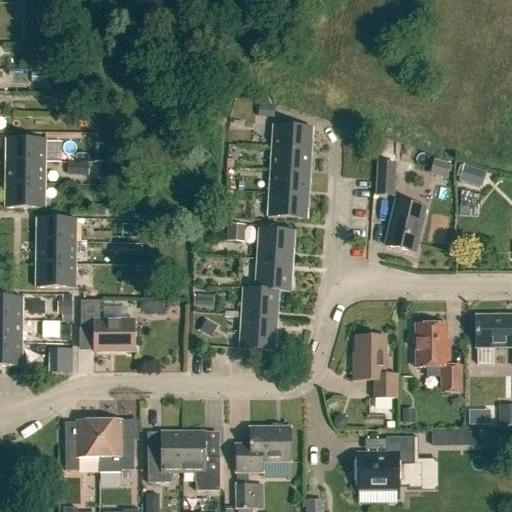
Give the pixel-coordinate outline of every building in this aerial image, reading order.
[(261,111),(260,121),(276,122),(276,111),(261,111)] [(272,150),(311,153),(313,130),(274,128),(272,150)] [(6,141),(6,165),(45,166),(46,142),(6,141)] [(272,150),(271,173),(310,176),(311,153),(272,150)] [(434,163),(431,173),(449,178),(452,168),(434,163)] [(394,199),(396,165),(376,164),(375,198),(394,199)] [(6,165),(6,189),(45,190),(45,166),(6,165)] [(485,175),(463,168),(458,183),(480,190),(485,175)] [(271,173),(269,196),(308,199),(310,176),(271,173)] [(6,189),(5,210),(45,211),(45,190),(6,189)] [(269,196),(268,219),(307,222),(308,199),(269,196)] [(387,248),(414,255),(417,240),(419,240),(426,210),(396,203),(391,223),(392,223),(387,248)] [(37,221),(37,245),(76,245),(76,221),(37,221)] [(229,230),(229,246),(246,246),(246,231),(229,230)] [(258,261),(292,263),(294,233),(259,231),(258,261)] [(36,269),(76,269),(76,245),(37,245),(36,269)] [(258,261),(256,291),(278,293),(290,294),(292,263),(258,261)] [(36,269),(36,290),(75,291),(76,269),(36,269)] [(278,293),(256,291),(244,291),(242,321),(277,323),(278,293)] [(0,323),(23,324),(23,300),(0,299),(0,323)] [(215,300),(198,299),(198,311),(215,312),(215,300)] [(94,330),(94,354),(134,354),(134,322),(100,322),(100,302),(80,302),(80,330),(94,330)] [(71,305),(56,305),(56,318),(71,318),(71,305)] [(511,317),(476,318),(476,350),(511,349),(511,317)] [(242,321),(240,352),(275,353),(277,323),(242,321)] [(0,347),(22,348),(23,324),(0,323),(0,347)] [(415,327),(416,370),(427,370),(427,379),(441,379),(441,395),(461,395),(461,368),(450,368),(449,351),(447,351),(447,326),(415,327)] [(353,383),(374,383),(374,401),(397,401),(398,377),(386,377),(386,339),(355,339),(355,368),(353,368),(353,383)] [(0,347),(0,368),(22,369),(22,348),(0,347)] [(67,356),(53,356),(53,367),(67,367),(67,356)] [(511,408),(498,409),(499,429),(511,429),(511,408)] [(77,422),(77,443),(65,443),(65,473),(79,473),(79,460),(99,460),(99,422),(77,422)] [(99,422),(99,460),(100,477),(123,476),(123,473),(134,472),(133,442),(121,442),(121,422),(99,422)] [(250,430),(250,447),(236,447),(236,475),(237,475),(237,486),(247,486),(247,475),(263,475),(263,464),(291,464),(291,430),(250,430)] [(171,485),(171,476),(183,475),(183,434),(161,434),(161,459),(148,459),(148,485),(171,485)] [(205,434),(183,434),(183,475),(195,475),(195,494),(219,493),(219,460),(205,460),(205,434)] [(437,456),(452,462),(460,445),(444,438),(437,456)] [(356,458),(356,481),(356,489),(399,489),(399,467),(414,467),(414,460),(414,439),(386,439),(386,458),(356,458)] [(235,486),(235,511),(251,511),(251,486),(235,486)] [(323,511),(324,503),(306,503),(306,511),(323,511)]
